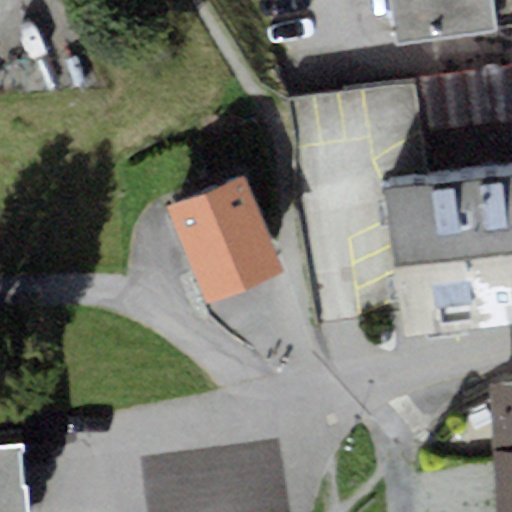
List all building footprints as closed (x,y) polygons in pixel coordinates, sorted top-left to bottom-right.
[(511,0),(393,0),(399,44),(511,28),(511,0)] [(511,171),(387,189),(407,333),(511,318),(511,171)] [(244,174),(167,206),(208,302),(284,269),(244,174)] [(511,511),(511,383),(493,384),(498,511),(511,511)] [(0,511),(26,511),(21,442),(0,443),(0,511)]
